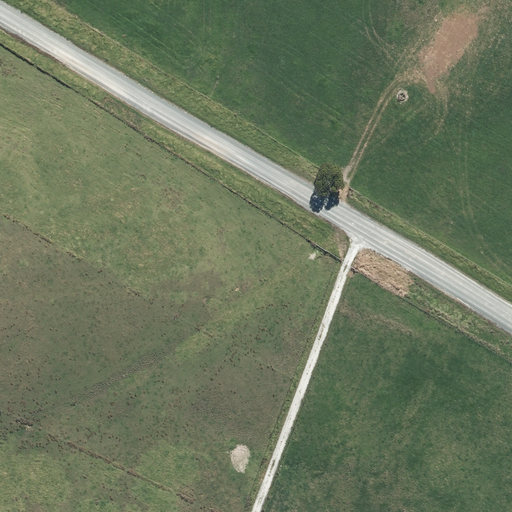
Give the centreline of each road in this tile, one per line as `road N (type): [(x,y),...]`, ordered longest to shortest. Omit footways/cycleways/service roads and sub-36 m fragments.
road 1 (unclassified): [(0,12),(511,323)]
road 2 (track): [(364,228),(255,511)]
